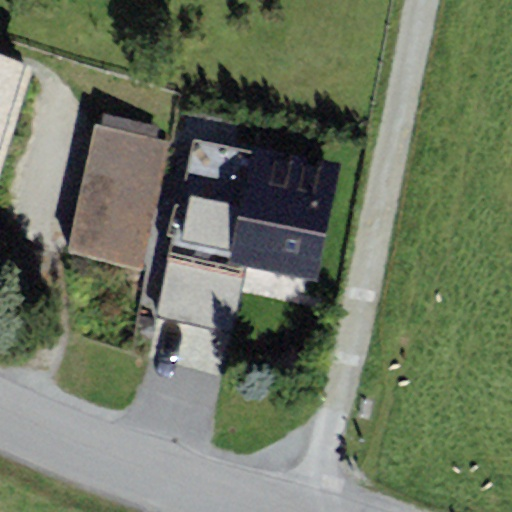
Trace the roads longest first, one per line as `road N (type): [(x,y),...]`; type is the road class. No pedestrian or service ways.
road 1 (track): [(423,0),(319,511)]
road 2 (residential): [(299,511),(101,455),(0,412)]
